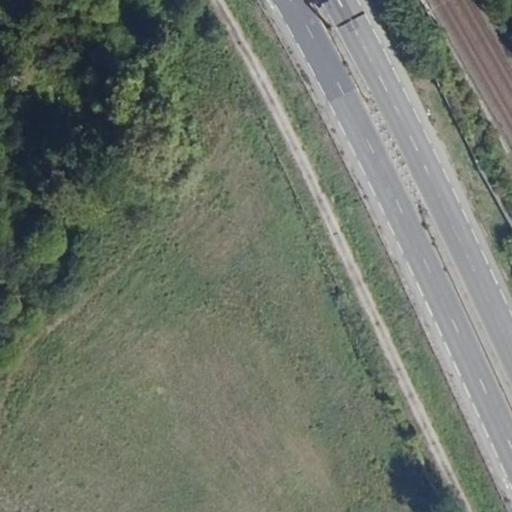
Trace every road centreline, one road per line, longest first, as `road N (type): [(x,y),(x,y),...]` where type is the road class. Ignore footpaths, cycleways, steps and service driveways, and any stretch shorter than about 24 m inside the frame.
road 1 (track): [(219,0),(241,31),(469,511)]
road 2 (primary): [(289,0),(372,151),(511,452)]
road 3 (primary): [(511,353),(358,35)]
